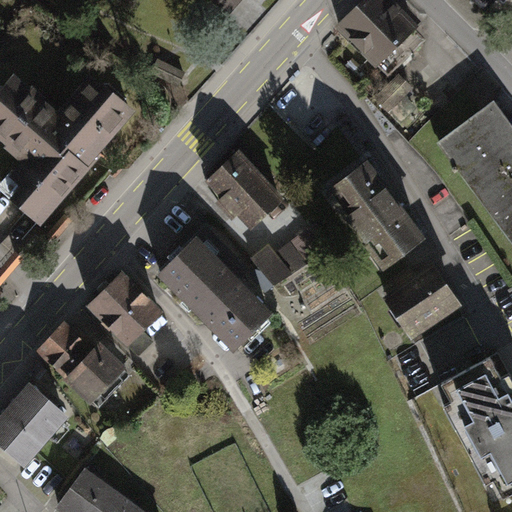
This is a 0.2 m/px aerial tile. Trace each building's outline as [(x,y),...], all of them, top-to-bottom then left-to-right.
[(207,0),(228,18),(243,0),(207,0)] [(363,0),(337,25),(378,67),(418,28),(391,0),(363,0)] [(466,0),(489,21),(508,0),(466,0)] [(413,87),(398,73),(374,97),(388,112),(413,87)] [(0,106),(0,148),(24,168),(0,197),(0,199),(43,235),(137,122),(93,85),(62,122),(18,86),(0,106)] [(511,123),(494,100),(438,143),(478,195),(511,168),(511,123)] [(242,162),(208,192),(253,242),(287,212),(242,162)] [(422,237),(367,162),(325,193),(380,268),(422,237)] [(511,168),(478,195),(511,239),(511,168)] [(160,284),(202,326),(239,288),(252,275),(210,234),(160,284)] [(463,307),(432,263),(383,296),(413,341),(463,307)] [(125,281),(88,315),(131,361),(168,326),(125,281)] [(239,288),(202,326),(238,361),(275,324),(239,288)] [(72,327),(42,361),(68,385),(99,351),(72,327)] [(129,378),(99,351),(68,385),(99,412),(129,378)] [(511,380),(508,373),(500,377),(488,356),(440,383),(450,401),(442,405),(485,483),(492,479),(503,498),(511,492),(511,380)] [(34,379),(0,417),(0,438),(29,464),(74,414),(34,379)] [(111,511),(124,494),(84,465),(56,504),(66,511),(111,511)] [(149,511),(124,494),(111,511),(149,511)]
